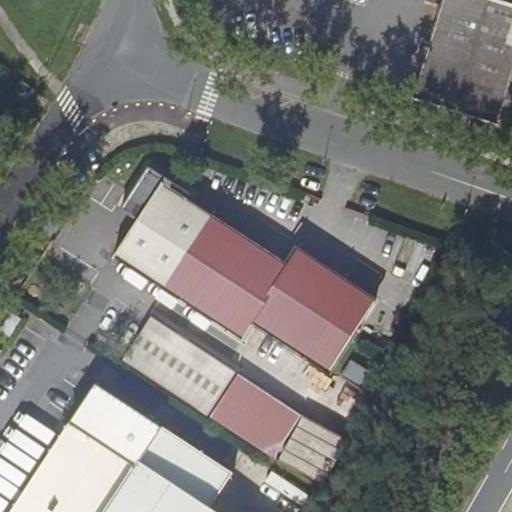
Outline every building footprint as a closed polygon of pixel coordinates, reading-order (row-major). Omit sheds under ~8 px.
[(446,0),(416,100),(495,124),(511,68),(511,4),(497,0),(446,0)] [(36,86),(24,78),(15,92),(27,100),(36,86)] [(511,128),(511,95),(510,95),(501,125),(511,128)] [(150,166),(122,208),(140,220),(118,254),(246,338),(256,323),(331,372),(376,303),(302,253),(292,268),(188,200),(191,194),(150,166)] [(22,319),(13,312),(1,331),(10,338),(22,319)] [(367,394),(377,377),(354,363),(343,378),(367,394)] [(208,395),(218,379),(202,369),(192,384),(208,395)] [(274,457),(303,412),(238,370),(210,415),(274,457)] [(13,511),(217,511),(208,506),(231,472),(99,384),(13,511)] [(326,483),(350,438),(305,414),(280,459),(326,483)]
